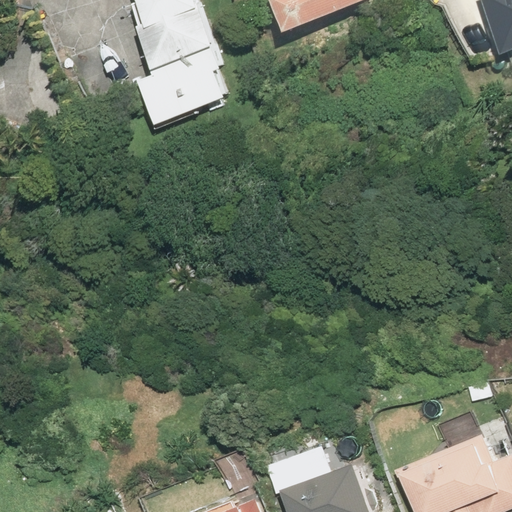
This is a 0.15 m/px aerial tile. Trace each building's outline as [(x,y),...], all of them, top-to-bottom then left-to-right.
[(237,95),(201,0),(134,0),(162,72),(145,78),(162,123),(237,95)] [(277,0),(290,29),(364,0),(277,0)] [(485,433),(399,468),(417,511),(504,511),(511,509),(511,453),(496,460),(485,433)] [(280,491),(287,511),(379,511),(360,461),(280,491)] [(224,511),(267,511),(262,498),(224,511)]
